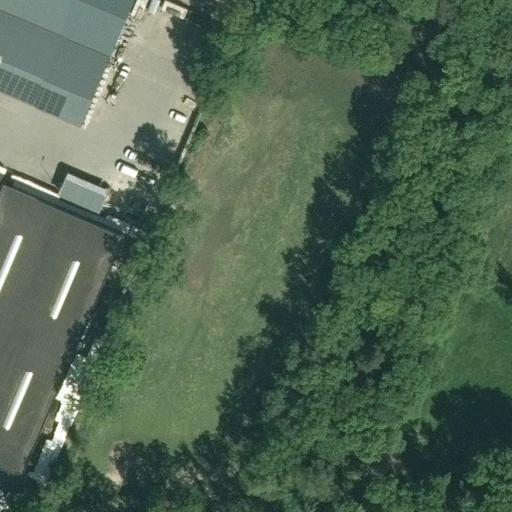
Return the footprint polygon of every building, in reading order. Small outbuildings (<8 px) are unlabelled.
[(0,0),(0,56),(17,17),(109,56),(132,0),(0,0)] [(239,103),(255,105),(258,87),(242,85),(239,103)] [(201,170),(215,176),(224,150),(200,141),(197,148),(208,152),(201,170)] [(151,173),(171,177),(176,154),(156,150),(151,173)] [(0,181),(0,464),(23,474),(125,234),(0,181)]
